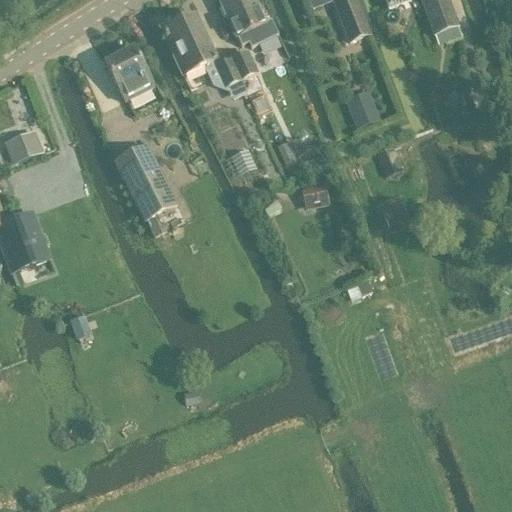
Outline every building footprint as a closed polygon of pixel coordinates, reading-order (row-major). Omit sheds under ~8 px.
[(251,0),(231,0),(220,5),(237,39),(241,50),(249,46),(251,52),(279,39),(271,23),(264,27),(251,0)] [(369,36),(354,0),(333,0),(332,1),(349,44),(369,36)] [(424,0),(437,36),(458,28),(447,0),(424,0)] [(183,78),(216,62),(195,17),(179,25),(176,20),(160,27),(183,78)] [(153,90),(134,51),(105,65),(124,104),(153,90)] [(260,76),(249,51),(232,59),(243,83),(258,77),(260,76)] [(216,66),(227,91),(243,83),(232,59),(216,66)] [(454,90),(448,92),(445,97),(447,103),(452,106),(458,104),(461,99),(459,93),(454,90)] [(357,129),(380,120),(373,103),(350,112),(357,129)] [(35,137),(8,147),(15,167),(42,156),(35,137)] [(288,145),(278,150),(285,165),(295,161),(288,145)] [(178,209),(147,148),(113,165),(144,226),(146,225),(156,220),(178,209)] [(394,151),(377,158),(386,180),(403,174),(394,151)] [(231,160),(240,179),(256,171),(248,153),(231,160)] [(330,209),(325,188),(302,192),(306,213),(330,209)] [(278,201),(266,210),(268,215),(282,209),(278,201)] [(6,226),(0,210),(0,247),(11,277),(50,262),(32,216),(6,226)] [(156,220),(146,225),(154,241),(164,236),(156,220)] [(371,296),(367,285),(346,294),(350,304),(371,296)] [(90,337),(84,320),(72,324),(78,342),(90,337)] [(198,396),(184,398),(185,408),(199,406),(198,396)]
